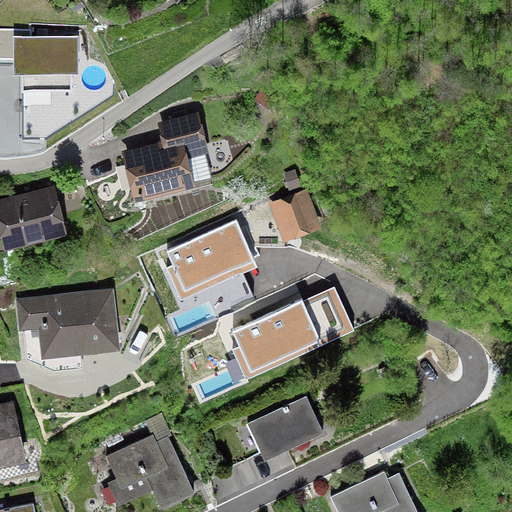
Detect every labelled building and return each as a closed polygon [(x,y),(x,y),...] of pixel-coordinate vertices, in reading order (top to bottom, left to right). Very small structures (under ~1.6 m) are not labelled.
[(73,71),(73,39),(14,39),(14,72),(19,72),(20,91),(70,91),(70,71),(73,71)] [(136,196),(208,178),(192,116),(163,124),(168,144),(125,155),(136,196)] [(60,231),(50,192),(0,204),(0,229),(4,245),(60,231)] [(300,199),(276,208),(288,239),(312,229),(300,199)] [(255,266),(235,223),(169,252),(175,265),(168,268),(182,299),(255,266)] [(352,330),(334,289),(236,333),(242,347),(235,350),(247,377),(352,330)] [(76,350),(113,346),(107,294),(17,304),(20,326),(40,324),(42,345),(75,342),(76,350)] [(304,396),(246,425),(259,452),(262,460),(321,432),(304,396)] [(3,408),(0,408),(0,461),(20,457),(14,426),(7,427),(3,408)] [(246,425),(219,437),(233,465),(259,452),(246,425)] [(115,480),(108,483),(117,502),(149,486),(159,507),(192,492),(168,441),(156,446),(150,434),(104,456),(115,480)] [(207,477),(233,465),(219,437),(193,450),(207,477)] [(415,511),(399,478),(387,483),(382,472),(329,497),(335,511),(415,511)]
